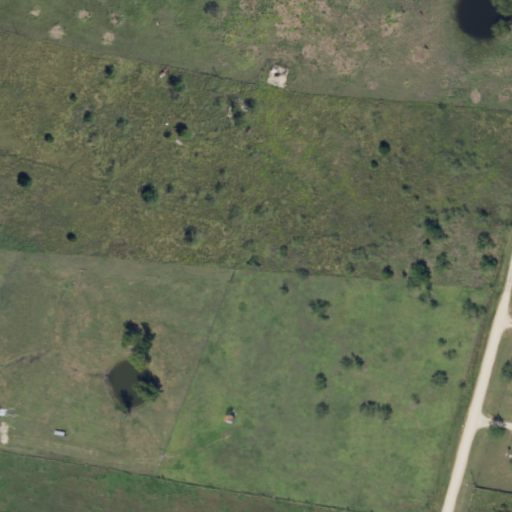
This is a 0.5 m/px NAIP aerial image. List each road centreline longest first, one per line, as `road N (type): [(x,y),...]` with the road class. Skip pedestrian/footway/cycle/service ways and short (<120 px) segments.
road 1 (residential): [(0,159),(212,217),(232,196),(256,99)]
road 2 (residential): [(450,511),(511,278)]
